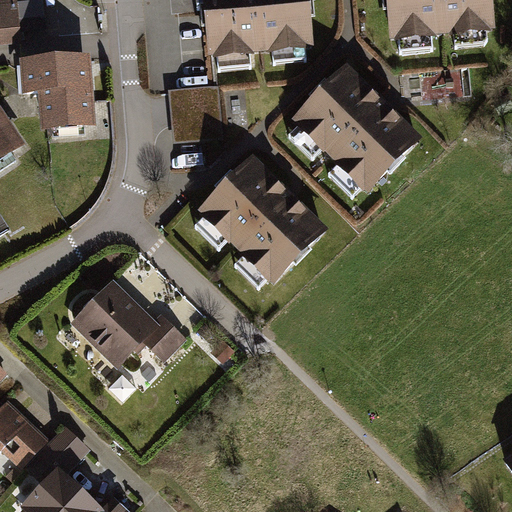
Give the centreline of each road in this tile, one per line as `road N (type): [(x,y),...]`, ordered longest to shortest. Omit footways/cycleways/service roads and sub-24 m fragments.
road 1 (residential): [(128,0),(136,164),(118,213)]
road 2 (residential): [(118,213),(262,344)]
road 3 (residential): [(118,213),(0,288)]
